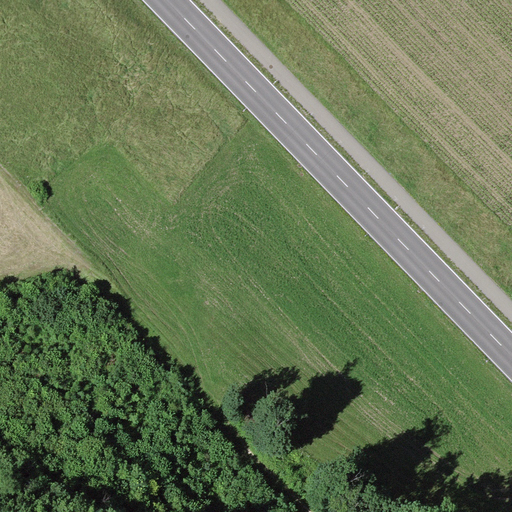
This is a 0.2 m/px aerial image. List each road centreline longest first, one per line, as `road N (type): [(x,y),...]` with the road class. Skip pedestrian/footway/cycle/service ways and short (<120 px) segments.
road 1 (primary): [(169,0),(511,351)]
road 2 (track): [(337,511),(128,322),(0,183)]
